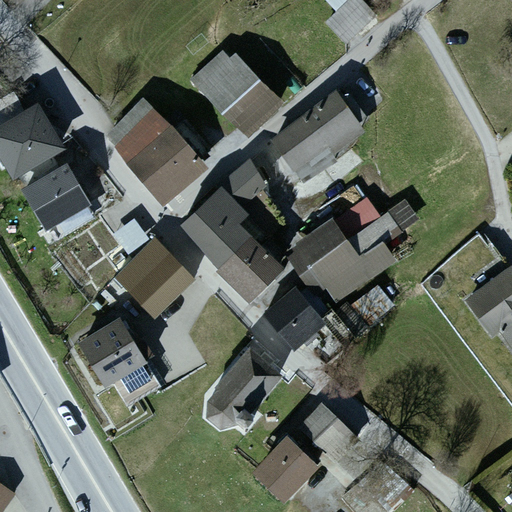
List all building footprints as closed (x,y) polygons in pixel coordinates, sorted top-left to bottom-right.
[(346,0),(319,25),(338,45),(371,14),(357,0),(346,0)] [(199,83),(239,126),(268,99),(229,56),(199,83)] [(331,101),(275,148),(304,181),(359,135),(331,101)] [(116,142),(160,190),(194,158),(150,111),(116,142)] [(38,112),(0,132),(0,152),(13,176),(59,150),(38,112)] [(244,165),(211,199),(231,218),(264,185),(244,165)] [(77,206),(61,174),(21,195),(37,227),(77,206)] [(184,226),(226,267),(253,240),(231,218),(211,199),(184,226)] [(116,230),(131,249),(151,234),(136,215),(116,230)] [(330,221),(293,248),(323,290),(348,295),(391,262),(371,236),(352,252),(330,221)] [(253,240),(226,267),(257,297),(284,270),(253,240)] [(154,245),(114,282),(143,313),(183,276),(154,245)] [(511,282),(503,271),(466,299),(511,357),(511,282)] [(305,287),(278,309),(308,346),(335,324),(305,287)] [(153,388),(119,326),(78,347),(100,388),(117,378),(129,400),(153,388)] [(277,373),(244,346),(197,405),(231,432),(277,373)] [(321,408),(302,427),(325,451),(344,432),(321,408)] [(282,441),(248,476),(277,504),(311,469),(282,441)] [(376,458),(339,490),(358,511),(387,511),(408,494),(376,458)]
